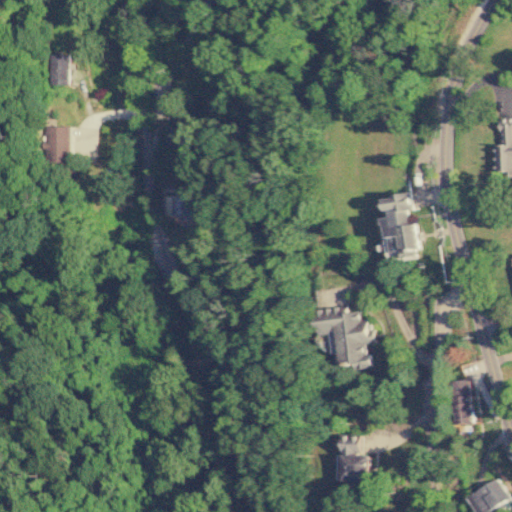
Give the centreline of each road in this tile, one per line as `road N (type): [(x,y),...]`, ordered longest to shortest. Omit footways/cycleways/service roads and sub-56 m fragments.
road 1 (residential): [(280,511),(270,495),(271,451),(154,220),(132,0)]
road 2 (residential): [(492,0),(448,91),(443,177),(511,427)]
road 3 (residential): [(432,478),(442,315),(469,284)]
